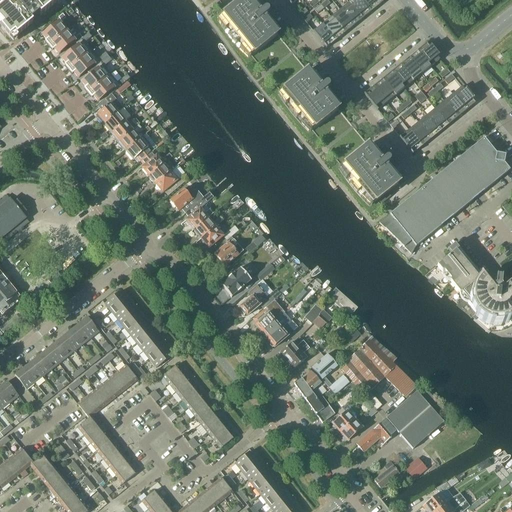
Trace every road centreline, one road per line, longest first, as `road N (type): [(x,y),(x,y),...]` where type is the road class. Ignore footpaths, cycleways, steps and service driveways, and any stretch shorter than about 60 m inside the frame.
road 1 (residential): [(287,411),(177,265),(150,247)]
road 2 (residential): [(348,91),(406,162),(420,165),(494,107)]
road 3 (residential): [(1,366),(150,247)]
road 4 (residential): [(150,247),(46,124)]
road 5 (residential): [(109,511),(163,470),(143,444),(169,424)]
road 6 (residential): [(364,511),(287,411)]
